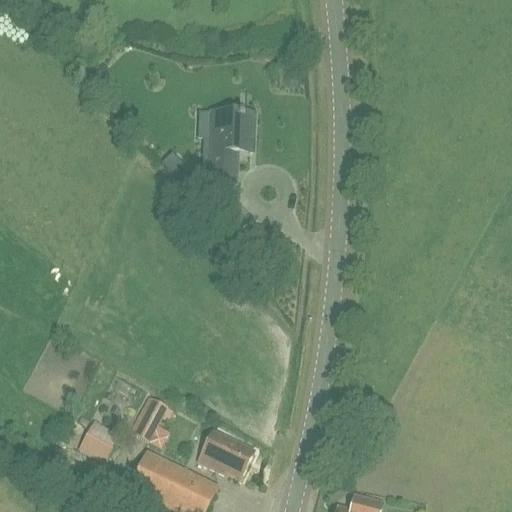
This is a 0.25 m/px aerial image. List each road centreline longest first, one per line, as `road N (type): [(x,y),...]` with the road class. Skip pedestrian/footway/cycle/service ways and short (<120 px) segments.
road 1 (tertiary): [(292,511),(342,242),(348,109),(337,0)]
road 2 (track): [(120,511),(0,452)]
